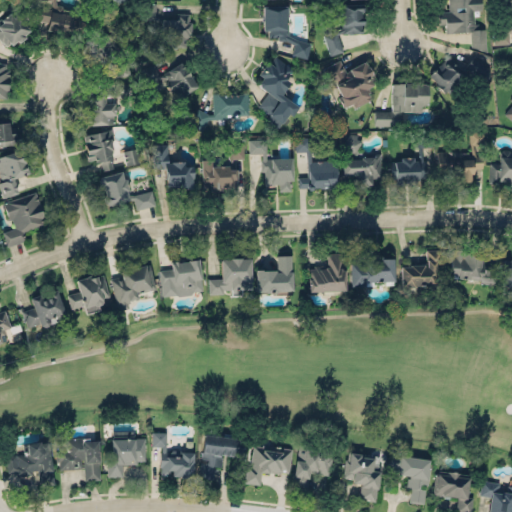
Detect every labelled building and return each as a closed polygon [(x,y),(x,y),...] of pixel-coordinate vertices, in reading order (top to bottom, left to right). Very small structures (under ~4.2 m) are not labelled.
[(51,0),(54,0),(55,6),(57,4),(60,5),(63,9),(73,11),(73,16),(79,17),(76,34),(68,33),(68,35),(45,30),(47,22),(36,19),(38,9),(51,12),(51,0)] [(469,31),(470,49),(485,48),(484,28),(474,28),(474,10),(480,9),(479,0),(447,0),(447,11),(438,11),(438,24),(444,24),(444,32),(469,31)] [(511,0),(503,0),(504,5),(509,5),(510,27),(492,28),(493,44),(508,43),(507,31),(511,30),(511,0)] [(155,19),(154,3),(143,3),(144,19),(155,19)] [(363,33),(362,3),(340,4),(341,31),(326,31),(326,53),(339,53),(339,33),(363,33)] [(292,57),(308,56),(308,39),(287,40),(287,5),(263,5),(263,36),(277,36),(277,41),(292,41),(292,57)] [(0,38),(19,47),(32,16),(9,6),(2,23),(0,21),(0,38)] [(161,19),(160,45),(185,46),(186,37),(189,37),(190,13),(176,13),(175,20),(161,19)] [(294,68),(274,54),(268,62),(267,61),(256,75),(261,78),(258,83),(259,87),(280,102),(270,115),(281,122),(287,113),(291,116),(298,107),(281,95),(290,82),(286,79),(294,68)] [(483,81),(492,69),(472,55),(464,68),(483,81)] [(428,76),(444,92),(465,72),(449,56),(428,76)] [(369,100),(364,88),(374,84),(364,61),(344,70),(340,60),(321,68),(327,83),(333,80),(344,106),(351,103),(353,107),(369,100)] [(0,97),(7,98),(8,61),(0,61),(0,97)] [(196,88),(182,61),(158,74),(153,63),(139,71),(146,85),(162,77),(174,99),(196,88)] [(88,126),(113,124),(112,116),(114,116),(113,109),(112,109),(112,104),(104,104),(103,96),(104,95),(112,95),(129,98),(132,84),(114,80),(112,91),(104,91),(104,89),(99,89),(99,93),(88,94),(89,101),(86,101),(86,105),(85,107),(85,110),(87,111),(87,113),(88,126)] [(373,110),(390,111),(390,105),(389,105),(389,93),(390,93),(390,85),(391,85),(391,83),(401,83),(401,87),(404,87),(404,84),(411,84),(411,88),(414,88),(414,85),(416,85),(416,84),(425,84),(425,85),(427,85),(427,107),(420,107),(420,112),(400,112),(400,126),(373,125),(373,110)] [(211,94),(212,111),(192,111),(193,127),(205,127),(204,117),(247,116),(247,93),(211,94)] [(511,93),(509,96),(511,103),(503,113),(511,121),(511,93)] [(0,144),(18,144),(17,131),(10,132),(10,122),(0,122),(0,144)] [(473,168),(481,168),(480,156),(475,156),(473,148),(484,148),(483,128),(467,129),(468,144),(470,151),(437,151),(437,183),(462,182),(465,183),(470,182),(470,175),(473,175),(473,168)] [(115,168),(107,129),(82,135),(87,161),(99,159),(102,170),(115,168)] [(341,175),(354,176),(354,189),(371,188),(371,177),(381,177),(379,152),(368,152),(369,157),(359,157),(359,159),(357,159),(357,152),(360,139),(355,138),(356,133),(347,132),(346,135),(345,134),(341,148),(353,152),(352,159),(341,160),(341,175)] [(295,151),(294,136),(309,137),(311,160),(336,159),(337,184),(327,185),(328,188),(298,187),(297,176),(308,176),(307,163),(305,163),(305,150),(295,151)] [(246,138),(247,154),(258,154),(259,173),(263,173),(263,185),(276,185),(277,192),(290,191),(291,179),(291,156),(266,157),(265,137),(246,138)] [(242,142),(228,142),(229,158),(243,158),(242,142)] [(121,150),(124,165),(137,162),(135,148),(121,150)] [(17,192),(12,178),(28,173),(20,149),(0,155),(0,176),(2,181),(0,181),(0,193),(1,197),(17,192)] [(487,185),(511,185),(511,155),(510,156),(510,150),(499,149),(498,163),(488,163),(487,185)] [(390,161),(391,181),(422,181),(421,157),(398,158),(398,161),(390,161)] [(210,159),(201,159),(202,188),(235,187),(234,166),(210,167),(210,159)] [(183,161),(184,167),(190,166),(190,169),(191,169),(192,178),(191,178),(191,187),(181,189),(173,187),(173,186),(164,187),(164,170),(170,170),(170,162),(183,161)] [(99,178),(120,172),(123,180),(125,180),(128,191),(126,192),(127,195),(132,195),(150,190),(154,204),(135,209),(132,199),(128,199),(128,200),(108,206),(104,204),(102,199),(104,196),(102,188),(99,187),(97,181),(99,178)] [(6,246),(24,240),(21,231),(45,224),(35,191),(3,201),(11,228),(2,231),(6,246)] [(399,267),(400,287),(401,293),(414,292),(414,287),(426,286),(426,291),(434,291),(432,264),(442,264),(441,249),(425,250),(425,264),(408,265),(408,267),(399,267)] [(448,279),(493,280),(494,268),(482,267),(482,252),(449,251),(448,279)] [(326,253),(340,253),(340,271),(344,271),(344,291),(308,292),(308,269),(312,269),(312,265),(327,265),(326,253)] [(276,256),(289,255),(291,291),(255,292),(254,270),(261,270),(261,271),(274,271),(274,273),(276,273),(276,256)] [(392,257),(349,259),(351,286),(365,285),(365,282),(393,280),(392,257)] [(219,278),(207,278),(207,294),(222,294),(221,290),(228,289),(228,290),(240,290),(240,288),(250,288),(249,259),(240,259),(239,258),(229,259),(229,260),(219,260),(219,278)] [(160,296),(201,292),(197,259),(170,262),(171,268),(157,270),(160,296)] [(108,278),(119,275),(118,270),(148,262),(156,289),(136,294),(137,298),(128,302),(129,307),(119,311),(116,307),(108,278)] [(511,263),(503,262),(500,287),(511,288),(511,263)] [(69,308),(83,305),(84,312),(98,309),(96,301),(108,298),(102,273),(75,279),(78,291),(66,294),(69,308)] [(55,289),(65,319),(41,326),(38,323),(26,326),(21,311),(32,307),(29,297),(39,293),(40,296),(47,294),(47,292),(55,289)] [(0,310),(3,309),(9,325),(12,330),(16,334),(18,338),(2,344),(0,342),(0,310)] [(180,451),(192,452),(191,479),(178,478),(178,476),(171,476),(171,471),(169,471),(169,476),(157,476),(158,468),(156,468),(156,449),(159,449),(159,446),(150,446),(150,430),(166,431),(165,451),(169,451),(171,448),(178,449),(180,451)] [(203,434),(221,436),(222,432),(234,433),(234,437),(243,439),(241,455),(232,454),(231,456),(221,455),(219,466),(213,465),(211,479),(197,477),(203,434)] [(106,477),(121,476),(121,463),(136,463),(136,460),(144,460),(143,437),(132,437),(132,436),(111,437),(111,440),(110,440),(111,461),(106,461),(106,477)] [(64,438),(81,437),(81,443),(89,442),(89,440),(96,440),(98,462),(97,462),(98,478),(84,480),(82,459),(80,459),(81,467),(58,469),(58,462),(55,462),(54,450),(65,449),(64,438)] [(48,444),(55,485),(37,488),(34,474),(15,478),(14,472),(7,474),(3,455),(22,451),(21,444),(40,441),(48,444)] [(251,444),(261,446),(261,443),(291,447),(288,471),(278,470),(278,472),(267,470),(267,473),(259,472),(258,484),(243,482),(245,464),(249,464),(251,444)] [(329,475),(331,448),(294,446),(293,487),(309,488),(310,474),(329,475)] [(348,452),(344,475),(351,476),(349,483),(360,485),(357,499),(374,502),(379,472),(371,471),(372,465),(377,466),(378,456),(348,452)] [(396,475),(396,473),(388,471),(390,455),(399,457),(399,456),(429,460),(428,463),(429,463),(429,468),(427,485),(418,484),(418,488),(420,488),(424,490),(422,503),(415,503),(408,502),(409,488),(405,483),(406,476),(408,477),(409,476),(396,475)] [(457,497),(455,511),(461,511),(469,511),(471,496),(466,496),(469,474),(435,470),(432,494),(457,497)] [(480,479),(479,495),(489,497),(487,511),(511,511),(511,486),(507,485),(506,493),(501,492),(500,494),(497,494),(499,483),(480,479)]
